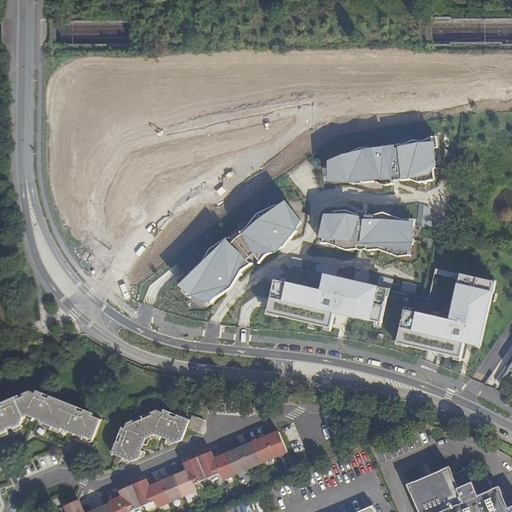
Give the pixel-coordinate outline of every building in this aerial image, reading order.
[(363,150),(340,160),(337,181),(358,183),(392,179),(423,178),(447,165),(448,139),(363,150)] [(238,237),(189,283),(211,306),(239,287),(267,258),(285,254),(313,218),(298,198),(241,243),(238,237)] [(357,212),(335,212),(328,242),(355,250),(385,247),(407,255),(423,252),(428,219),(379,218),(357,212)] [(397,288),(336,274),(333,288),(282,276),(274,311),(338,326),(341,313),(389,324),(397,288)] [(505,282),(472,274),(461,319),(413,307),(404,342),(471,359),(476,341),(490,345),(505,282)] [(334,278),(323,275),(321,285),(331,287),(334,278)] [(190,286),(186,290),(194,299),(199,295),(190,286)] [(4,406),(0,407),(0,433),(1,434),(8,431),(7,430),(13,428),(14,429),(21,426),(24,418),(28,416),(40,421),(40,422),(61,431),(62,430),(83,439),(84,437),(93,441),(102,420),(93,417),(84,413),(78,410),(50,399),(44,397),(37,394),(30,391),(24,395),(25,397),(17,401),(4,406)] [(50,399),(78,410),(79,408),(51,397),(50,399)] [(3,403),(4,406),(17,401),(15,398),(3,403)] [(159,411),(152,414),(153,417),(137,424),(147,441),(147,439),(156,435),(164,439),(168,431),(165,430),(166,428),(172,431),(168,440),(167,442),(174,445),(182,441),(187,429),(191,421),(178,415),(177,418),(171,416),(172,413),(167,410),(165,414),(159,411)] [(152,414),(135,421),(137,424),(153,417),(152,414)] [(193,416),(191,421),(187,429),(199,434),(200,433),(205,421),(193,416)] [(113,454),(132,462),(142,457),(144,452),(142,451),(133,447),(136,441),(138,442),(137,444),(144,447),(147,441),(137,424),(135,421),(129,424),(127,429),(124,428),(121,435),(124,437),(121,443),(118,441),(113,454)] [(275,457),(287,452),(279,433),(273,435),(272,433),(272,432),(267,434),(265,435),(275,457)] [(262,463),(275,457),(265,435),(258,438),(259,439),(259,441),(253,443),(262,463)] [(142,451),(144,447),(137,444),(138,442),(136,441),(133,447),(142,451)] [(249,468),(262,463),(253,443),(247,446),(246,443),(242,445),(239,446),(249,468)] [(227,454),(236,474),(249,468),(239,446),(237,447),(232,449),(233,452),(227,454)] [(198,457),(207,479),(220,474),(213,457),(210,449),(203,452),(204,455),(198,457)] [(223,479),(236,474),(227,454),(221,457),(220,455),(213,457),(220,474),(223,479)] [(188,468),(194,484),(207,479),(198,457),(192,460),(191,457),(184,461),(188,468)] [(182,474),(176,477),(184,496),(197,491),(194,484),(188,468),(181,471),(182,474)] [(511,511),(511,507),(509,509),(500,488),(493,491),(487,477),(473,483),(467,470),(453,475),(450,468),(408,485),(419,511),(511,511)] [(156,501),(150,488),(145,477),(139,479),(140,482),(134,485),(143,507),(156,501)] [(166,478),(177,500),(184,496),(176,477),(170,479),(168,477),(166,478)] [(172,502),(177,500),(166,478),(162,479),(172,502)] [(156,485),(150,488),(156,501),(159,507),(172,502),(162,479),(155,482),(156,485)] [(120,489),(122,494),(130,511),(132,511),(143,507),(134,485),(128,487),(126,485),(120,487),(120,489)] [(111,504),(114,511),(130,511),(122,494),(115,497),(116,498),(116,499),(110,502),(111,504)] [(84,511),(79,501),(66,507),(68,511),(84,511)]
